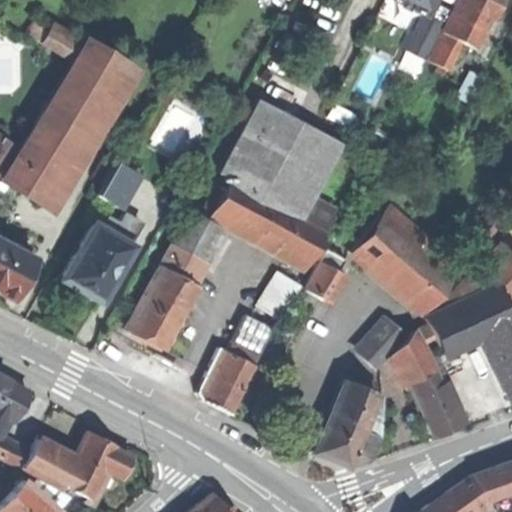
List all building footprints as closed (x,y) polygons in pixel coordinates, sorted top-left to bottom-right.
[(432,1),(432,0),(395,0),(421,12),(404,48),(423,57),(447,8),(432,1)] [(457,39),(471,47),(494,0),(455,0),(440,31),(457,39)] [(29,35),(67,58),(75,45),(37,22),(29,35)] [(442,68),(457,39),(440,31),(425,60),(435,65),(442,68)] [(80,42),(41,106),(83,131),(121,66),(80,42)] [(440,73),(442,68),(435,65),(433,70),(440,73)] [(156,96),(169,103),(177,88),(164,80),(156,96)] [(222,173),(229,177),(238,159),(310,199),(340,144),(257,99),(216,170),(222,173)] [(32,169),(52,181),(83,131),(41,106),(11,157),(32,169)] [(0,169),(14,145),(0,136),(0,169)] [(91,175),(102,181),(103,179),(112,162),(101,156),(91,175)] [(0,175),(0,177),(20,190),(32,169),(11,157),(0,175)] [(333,211),(310,199),(238,159),(229,177),(323,229),(333,211)] [(103,179),(127,193),(138,173),(114,160),(112,162),(103,179)] [(40,202),(52,181),(32,169),(20,190),(40,202)] [(201,212),(207,215),(229,177),(222,173),(201,212)] [(301,267),(323,229),(229,177),(207,215),(219,221),(301,267)] [(119,207),(127,193),(103,179),(102,181),(95,193),(119,207)] [(387,203),(379,213),(409,238),(417,228),(387,203)] [(197,263),(219,221),(207,215),(201,212),(190,206),(168,247),(197,263)] [(349,249),(408,298),(438,262),(409,238),(379,213),(349,249)] [(93,223),(91,222),(80,241),(78,240),(68,256),(70,257),(59,277),(60,281),(68,286),(73,284),(84,290),(86,295),(92,299),(99,298),(109,281),(113,283),(123,266),(119,263),(130,245),(128,244),(135,231),(110,217),(106,224),(103,229),(93,223)] [(96,219),(93,223),(103,229),(106,224),(96,219)] [(417,228),(409,238),(438,262),(446,253),(417,228)] [(0,242),(0,292),(10,298),(30,257),(24,254),(13,249),(0,242)] [(17,242),(13,249),(24,254),(27,247),(17,242)] [(494,282),(506,308),(511,302),(511,256),(498,243),(477,264),(485,272),(488,271),(494,282)] [(168,247),(157,267),(189,284),(197,263),(168,247)] [(315,261),(317,262),(335,272),(342,260),(322,249),(315,261)] [(459,264),(446,253),(438,262),(408,298),(421,309),(459,264)] [(302,288),(321,299),(336,273),(335,272),(317,262),(302,288)] [(189,284),(157,267),(124,329),(139,338),(160,349),(194,286),(189,284)] [(461,283),(466,296),(494,282),(488,271),(485,272),(461,283)] [(255,304),(276,318),(298,286),(277,272),(255,304)] [(422,317),(439,352),(477,334),(511,317),(506,308),(494,282),(466,296),(422,317)] [(76,290),(86,295),(84,290),(73,284),(68,286),(76,290)] [(268,327),(242,315),(229,342),(255,354),(268,327)] [(477,334),(484,349),(508,337),(504,326),(511,321),(511,319),(511,317),(477,334)] [(383,318),(373,329),(380,335),(393,348),(403,338),(383,318)] [(424,324),(412,330),(417,340),(429,334),(424,324)] [(354,349),(361,355),(380,335),(373,329),(354,349)] [(400,383),(407,381),(431,369),(417,340),(412,330),(412,329),(403,338),(393,348),(388,354),(400,382),(400,383)] [(374,368),(377,364),(388,354),(393,348),(380,335),(361,355),(374,368)] [(511,399),(511,345),(508,337),(484,349),(510,400),(511,399)] [(250,362),(255,354),(229,342),(223,351),(250,362)] [(229,412),(250,362),(223,351),(213,347),(194,391),(199,400),(229,412)] [(381,390),(400,382),(388,354),(377,364),(381,390)] [(443,366),(452,387),(465,381),(456,360),(443,366)] [(431,369),(407,381),(433,435),(449,427),(464,420),(445,379),(437,383),(431,369)] [(0,416),(7,420),(9,422),(25,394),(0,379),(0,416)] [(328,458),(346,465),(360,431),(363,426),(376,395),(342,380),(326,417),(323,424),(311,450),(328,458)] [(316,422),(323,424),(326,417),(319,414),(316,422)] [(367,427),(363,426),(360,431),(376,437),(381,425),(369,421),(367,427)] [(376,437),(360,431),(346,465),(368,458),(376,437)] [(65,488),(86,499),(100,471),(109,475),(118,479),(128,458),(111,449),(112,448),(98,441),(85,434),(72,459),(59,485),(65,488)] [(36,435),(33,440),(49,448),(51,443),(36,435)] [(0,458),(18,469),(27,454),(0,439),(0,458)] [(18,470),(57,490),(59,485),(72,459),(49,448),(33,440),(27,454),(18,469),(18,470)] [(511,495),(511,494),(511,460),(499,465),(511,495)] [(461,511),(479,511),(511,495),(499,465),(472,475),(447,492),(461,511)] [(94,503),(109,475),(100,471),(86,499),(94,503)] [(0,504),(0,511),(54,511),(21,482),(0,504)] [(62,492),(84,503),(86,499),(65,488),(62,492)] [(461,511),(447,492),(438,498),(429,505),(437,511),(461,511)] [(224,511),(208,496),(187,511),(224,511)] [(92,507),(94,503),(86,499),(84,503),(92,507)]
